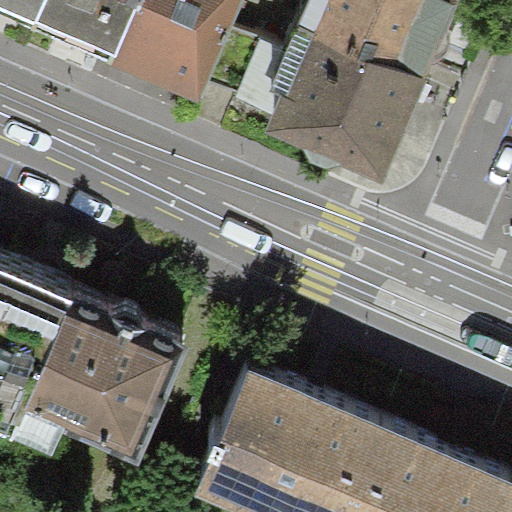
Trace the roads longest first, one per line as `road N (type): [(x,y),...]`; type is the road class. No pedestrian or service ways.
road 1 (secondary): [(0,102),(422,287)]
road 2 (residential): [(511,76),(455,206)]
